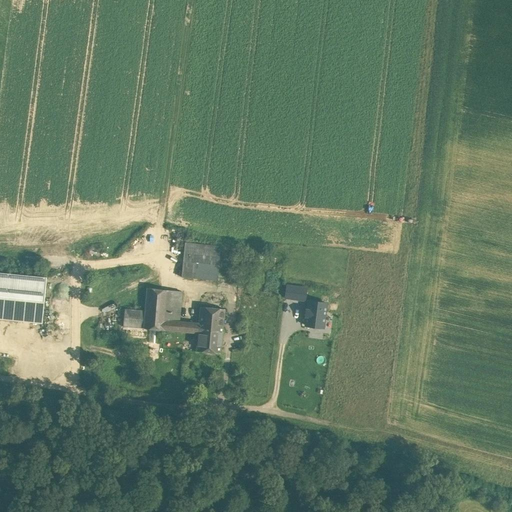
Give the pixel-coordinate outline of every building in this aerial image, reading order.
[(221,247),(185,243),(183,262),(195,263),(205,264),(219,266),(221,247)] [(195,263),(183,262),(181,277),(194,278),(195,263)] [(205,264),(195,263),(194,278),(203,279),(205,264)] [(219,266),(205,264),(203,279),(217,280),(219,266)] [(47,277),(0,272),(0,317),(42,322),(47,277)] [(286,297),(309,298),(309,284),(286,284),(286,297)] [(168,290),(147,288),(145,311),(145,318),(165,320),(168,290)] [(182,291),(168,290),(165,320),(179,321),(182,291)] [(308,301),(306,325),(324,327),(326,303),(308,301)] [(225,309),(201,307),(199,323),(199,328),(223,331),(225,309)] [(145,311),(125,309),(123,326),(198,333),(199,328),(199,323),(179,321),(165,320),(145,318),(145,311)] [(223,331),(199,328),(198,333),(197,350),(221,353),(223,331)]
